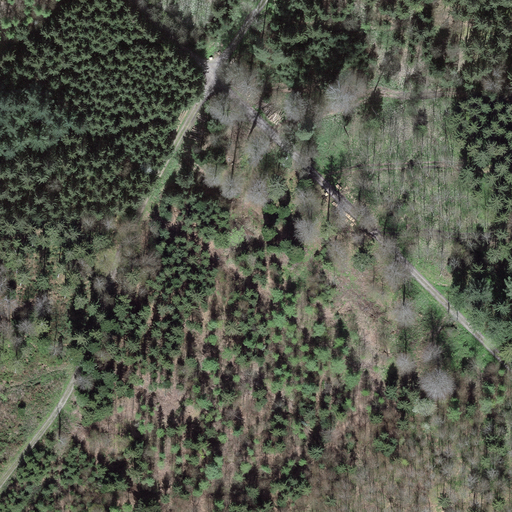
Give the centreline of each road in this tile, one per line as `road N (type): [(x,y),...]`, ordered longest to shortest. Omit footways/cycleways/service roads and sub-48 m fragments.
road 1 (track): [(263,0),(133,220),(69,388),(0,484)]
road 2 (track): [(511,376),(134,0)]
